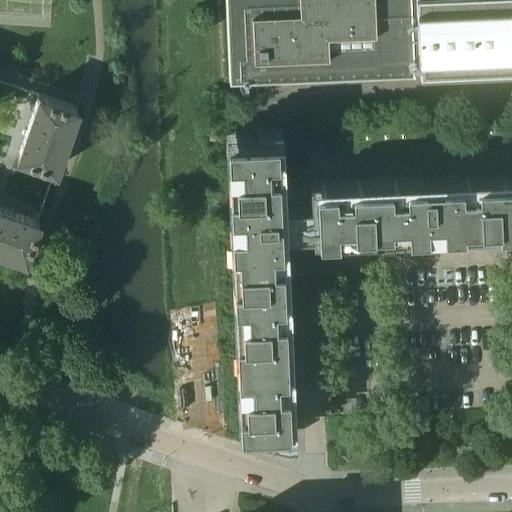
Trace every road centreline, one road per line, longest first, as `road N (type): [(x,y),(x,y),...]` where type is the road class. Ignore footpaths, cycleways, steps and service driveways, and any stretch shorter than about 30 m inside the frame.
road 1 (residential): [(128,431),(336,493),(511,487)]
road 2 (residential): [(128,431),(0,390)]
